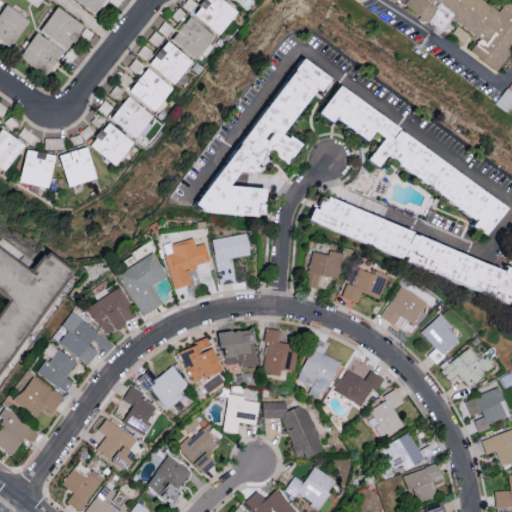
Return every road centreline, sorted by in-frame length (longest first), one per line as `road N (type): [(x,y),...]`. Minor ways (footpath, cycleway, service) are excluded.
road 1 (residential): [(6,511),(125,358),(191,318),(275,305)]
road 2 (residential): [(465,511),(465,488),(442,427),(403,372),(317,314),(275,305)]
road 3 (residential): [(45,113),(68,111),(155,0)]
road 4 (residential): [(275,305),(287,208),(328,158)]
